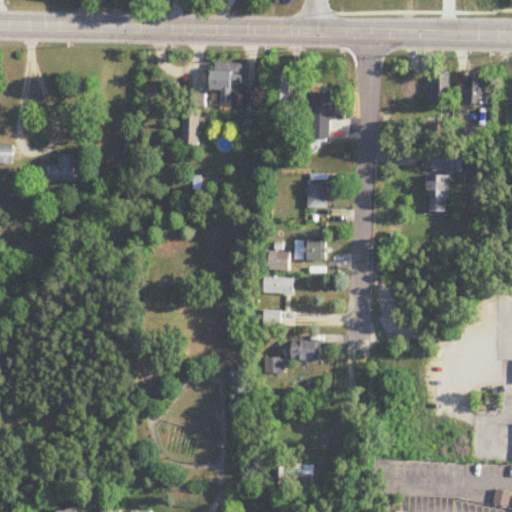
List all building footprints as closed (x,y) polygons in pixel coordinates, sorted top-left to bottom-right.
[(212,92),(223,92),(223,103),(234,103),(234,85),(244,86),(244,64),(212,64),(212,92)] [(293,74),(276,74),(276,103),(300,103),(300,93),(293,93),(293,74)] [(451,77),(433,77),(433,105),(451,105),(451,77)] [(465,79),(465,105),(487,105),(487,79),(465,79)] [(348,120),(348,96),(314,95),(313,140),(333,140),(333,119),(348,120)] [(184,109),(183,146),(199,147),(200,98),(193,97),(193,109),(184,109)] [(426,141),(449,141),(449,123),(426,123),(426,141)] [(14,147),(0,147),(0,165),(14,166),(14,147)] [(463,172),(463,154),(432,154),(432,172),(463,172)] [(59,156),(59,166),(44,166),(44,182),(76,182),(76,156),(59,156)] [(449,176),(429,176),(429,212),(449,212),(449,176)] [(309,209),(328,209),(328,182),(309,182),(309,209)] [(328,262),(328,242),(295,242),(295,262),(328,262)] [(290,255),(279,255),(279,271),(290,271),(290,255)] [(265,296),(295,296),(295,279),(265,279),(265,296)] [(282,312),(265,312),(265,327),(282,327),(282,312)] [(293,362),(321,362),(321,343),(293,343),(293,362)] [(266,375),(284,375),(284,360),(266,360),(266,375)] [(314,466),(280,465),(280,485),(314,486),(314,466)] [(493,501),(508,505),(511,491),(496,488),(493,501)]
